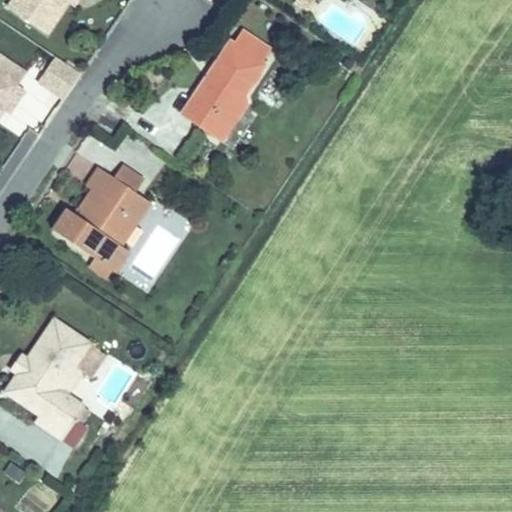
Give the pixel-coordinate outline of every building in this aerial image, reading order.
[(11,0),(7,6),(47,33),(67,2),(68,0),(11,0)] [(307,10),(313,0),(296,0),(295,2),(307,10)] [(244,94),(250,85),(263,65),(260,63),(268,50),(243,33),(235,46),(231,43),(213,69),(217,72),(212,80),(207,77),(194,98),(198,101),(186,118),(214,138),(226,120),(237,118),(246,104),(244,94)] [(26,73),(0,55),(0,73),(18,86),(26,73)] [(68,92),(80,74),(55,57),(38,82),(53,92),(57,85),(68,92)] [(212,80),(217,72),(213,69),(207,77),(212,80)] [(8,114),(24,90),(18,86),(0,73),(0,108),(2,110),(8,114)] [(63,99),(68,92),(57,85),(53,92),(63,99)] [(186,118),(198,101),(194,98),(183,115),(186,118)] [(221,142),(237,118),(226,120),(214,138),(221,142)] [(143,180),(122,166),(114,178),(135,192),(143,180)] [(121,246),(150,202),(135,192),(114,178),(99,168),(86,186),(92,190),(79,209),(82,211),(78,217),(75,215),(67,209),(52,230),(94,259),(89,266),(102,275),(107,267),(112,271),(115,272),(129,252),(121,246)] [(107,278),(112,271),(107,267),(102,275),(107,278)] [(54,320),(27,359),(27,360),(31,362),(9,395),(40,416),(35,423),(60,440),(74,419),(81,423),(89,411),(83,407),(83,406),(66,395),(59,390),(74,367),(81,372),(89,377),(104,355),(89,345),(90,344),(54,320)] [(9,395),(31,362),(27,360),(27,359),(22,355),(12,370),(17,374),(5,392),(9,395)] [(66,395),(81,372),(74,367),(59,390),(66,395)] [(19,481),(25,472),(12,464),(6,472),(19,481)]
